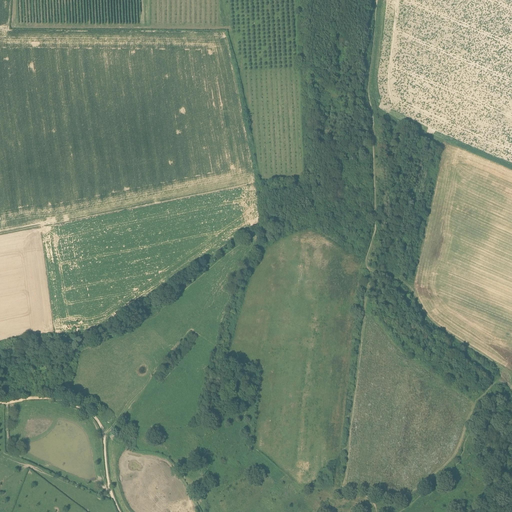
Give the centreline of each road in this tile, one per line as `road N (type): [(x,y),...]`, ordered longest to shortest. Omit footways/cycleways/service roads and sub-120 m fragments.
road 1 (track): [(511,390),(493,364),(433,325),(408,286),(365,265),(375,222),(367,89),(377,0)]
road 2 (track): [(119,511),(92,415),(55,399),(0,402)]
